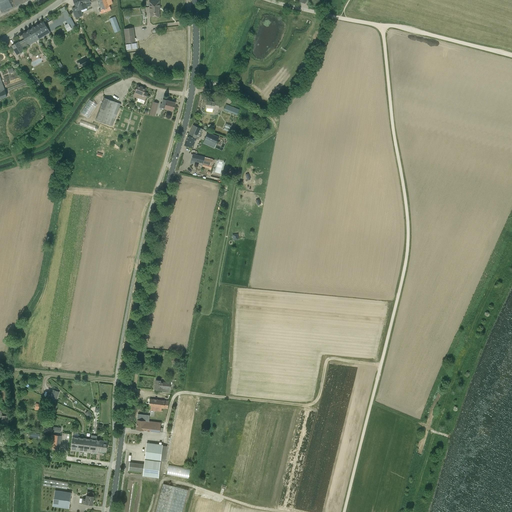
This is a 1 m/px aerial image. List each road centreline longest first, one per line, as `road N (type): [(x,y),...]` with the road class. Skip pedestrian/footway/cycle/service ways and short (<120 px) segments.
road 1 (tertiary): [(111,511),(152,247),(191,93),(194,0)]
road 2 (track): [(383,27),(408,246),(344,511)]
road 3 (track): [(382,365),(328,359),(309,406),(184,393),(175,396),(165,430)]
road 4 (track): [(383,27),(511,56)]
road 5 (track): [(167,480),(283,511)]
